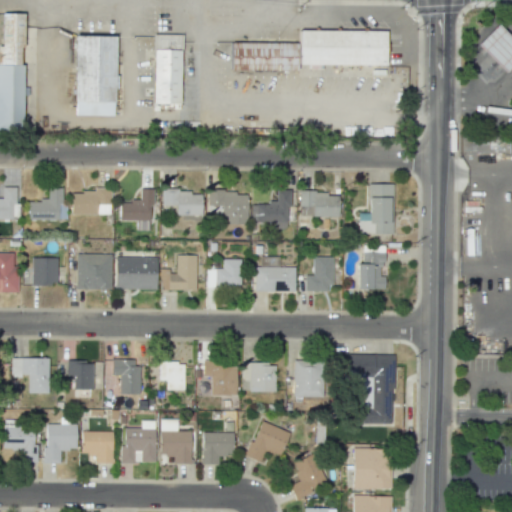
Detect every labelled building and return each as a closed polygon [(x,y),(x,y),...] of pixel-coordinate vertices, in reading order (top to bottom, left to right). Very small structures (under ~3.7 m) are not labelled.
[(3,14),(25,14),(24,131),(0,131),(0,46),(4,46),(3,14)] [(503,72),(511,63),(511,39),(497,24),(476,44),(503,72)] [(299,30),(387,32),(387,67),(300,66),(299,30)] [(181,36),(154,36),(153,104),(180,106),(181,36)] [(117,37),(76,37),(75,112),(87,112),(87,103),(115,102),(117,37)] [(297,43),(298,71),(231,71),(232,42),(297,43)] [(357,234),(391,234),(391,183),(367,183),(367,213),(357,213),(357,234)] [(0,218),(16,218),(16,187),(1,187),(1,198),(0,197),(0,218)] [(26,220),(65,219),(65,203),(61,204),(60,187),(46,188),(46,200),(26,200),(26,220)] [(150,189),(138,188),(138,199),(130,199),(130,203),(118,202),(117,220),(149,221),(150,189)] [(249,203),(249,226),(287,226),(287,189),(275,189),(275,203),(249,203)] [(70,214),(108,214),(109,190),(70,190),(70,214)] [(174,215),(200,215),(201,191),(160,190),(160,205),(174,205),(174,215)] [(246,191),(206,191),(206,215),(225,215),(225,224),(245,224),(246,191)] [(337,193),(299,192),(299,207),(302,207),(302,216),(337,216),(337,193)] [(0,291),(16,292),(16,252),(0,251),(0,291)] [(355,288),(382,289),(382,276),(380,276),(381,252),(361,251),(360,263),(355,263),(355,288)] [(74,288),(109,289),(109,254),(75,253),(74,288)] [(158,289),(194,290),(194,255),(174,254),(174,271),(158,271),(158,289)] [(114,256),(113,288),(154,289),(155,257),(114,256)] [(303,275),(303,290),(329,291),(330,256),(312,256),(311,275),(303,275)] [(30,285),(54,285),(55,258),(30,258),(30,285)] [(205,268),(205,286),(239,287),(240,259),(221,258),(220,268),(205,268)] [(293,291),(293,266),(253,267),(253,291),(293,291)] [(362,377),(361,422),(391,422),(392,354),(346,353),(345,377),(362,377)] [(47,358),(10,357),(9,376),(26,376),(26,393),(46,393),(47,358)] [(117,393),(135,394),(136,359),(110,359),(109,375),(118,375),(117,393)] [(234,366),(218,366),(218,360),(201,359),(201,376),(209,376),(208,395),(234,395),(234,366)] [(292,360),(291,397),(322,397),(323,360),(292,360)] [(91,389),(90,361),(64,361),(64,380),(71,380),(72,389),(91,389)] [(157,380),(164,380),(164,390),(182,390),(182,362),(157,362),(157,380)] [(273,392),(274,363),(239,362),(239,391),(273,392)] [(189,463),(189,430),(175,430),(175,419),(158,419),(158,456),(171,456),(171,463),(189,463)] [(152,461),(153,420),(139,420),(139,428),(122,428),(122,445),(118,445),(118,463),(134,463),(134,461),(152,461)] [(288,432),(258,420),(243,455),(258,461),(262,452),(277,458),(288,432)] [(75,424),(43,424),(43,462),(58,463),(58,449),(74,449),(75,424)] [(1,449),(19,450),(19,462),(35,462),(36,444),(31,444),(32,427),(1,426),(1,449)] [(94,462),(110,462),(111,431),(80,430),(79,454),(94,454),(94,462)] [(231,432),(199,432),(200,464),(216,464),(216,456),(231,456),(231,432)] [(350,488),(387,489),(388,448),(351,448),(350,488)] [(290,462),(297,481),(288,484),(292,497),(324,486),(312,454),(290,462)] [(388,511),(389,496),(351,495),(349,511),(388,511)]
